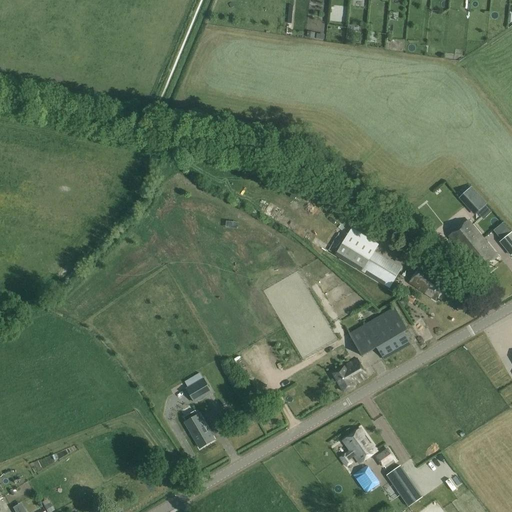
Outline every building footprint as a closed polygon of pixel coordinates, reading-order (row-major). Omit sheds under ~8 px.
[(471,186),(464,193),(474,205),(482,199),(471,186)] [(468,220),(449,236),(464,254),(483,238),(468,220)] [(335,255),(390,288),(402,269),(375,252),(379,244),(352,228),(335,255)] [(511,232),(502,240),(511,251),(511,232)] [(498,257),(483,238),(464,254),(479,272),(498,257)] [(451,284),(423,263),(409,283),(436,300),(451,284)] [(336,307),(343,319),(364,308),(357,295),(336,307)] [(378,348),(384,360),(411,345),(404,332),(408,330),(395,307),(368,322),(366,318),(357,323),(360,328),(349,334),(362,357),(378,348)] [(357,359),(333,374),(344,392),(368,378),(357,359)] [(255,380),(255,369),(247,369),(247,380),(255,380)] [(194,403),(213,393),(204,378),(203,379),(199,373),(185,382),(188,387),(186,389),(194,403)] [(196,411),(184,418),(186,422),(185,423),(200,448),(214,440),(199,415),(198,415),(196,411)] [(351,458),(354,456),(360,464),(377,451),(361,429),(343,441),(350,450),(339,458),(346,467),(354,462),(351,458)] [(383,469),(396,460),(389,448),(375,457),(383,469)] [(381,484),(368,465),(353,475),(366,494),(381,484)] [(422,497),(401,466),(386,476),(409,506),(422,497)] [(50,503),(44,506),(47,511),(49,511),(54,510),(50,503)]
